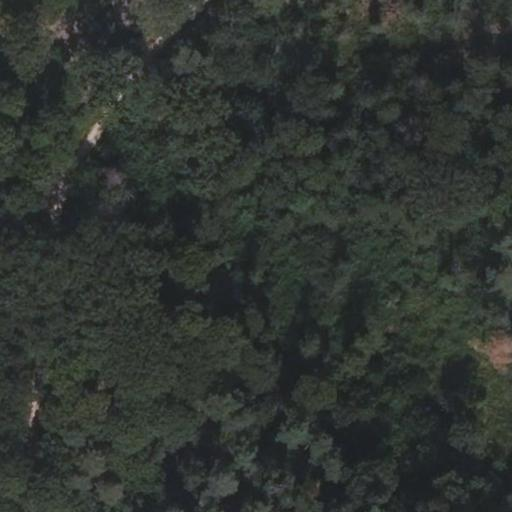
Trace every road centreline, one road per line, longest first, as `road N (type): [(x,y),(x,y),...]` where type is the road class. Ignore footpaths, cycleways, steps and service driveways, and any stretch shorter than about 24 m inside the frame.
road 1 (track): [(31,511),(51,242),(66,183)]
road 2 (track): [(0,234),(66,183),(135,86),(212,0)]
road 3 (track): [(247,112),(361,80),(511,55)]
